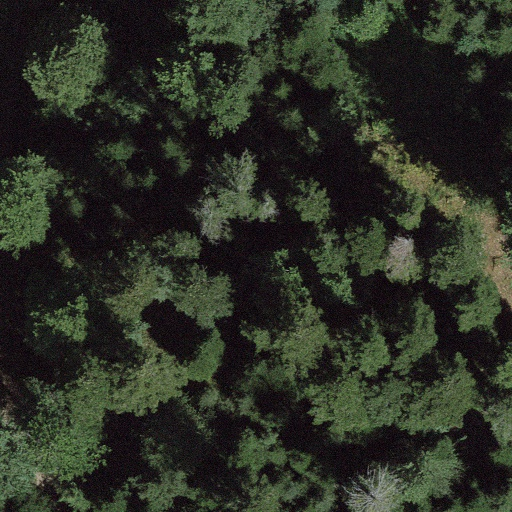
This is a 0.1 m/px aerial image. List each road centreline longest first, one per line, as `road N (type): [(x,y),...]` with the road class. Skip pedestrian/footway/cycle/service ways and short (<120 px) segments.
road 1 (track): [(0,198),(24,0)]
road 2 (track): [(62,511),(10,403),(0,354)]
